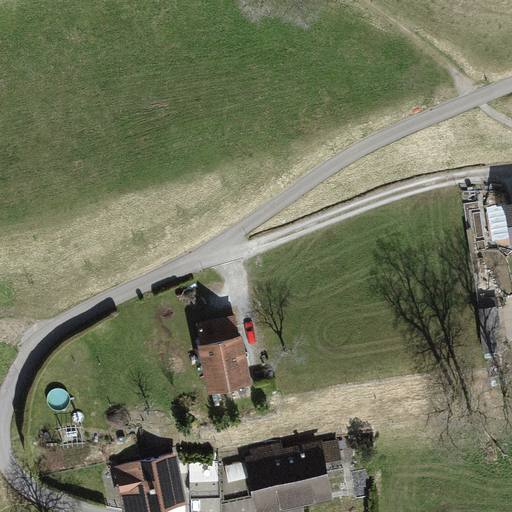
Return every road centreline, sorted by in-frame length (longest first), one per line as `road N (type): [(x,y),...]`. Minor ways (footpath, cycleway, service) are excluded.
road 1 (residential): [(96,511),(25,486),(6,464),(5,402),(29,351),(58,327),(204,251)]
road 2 (residential): [(204,251),(396,132),(511,83)]
road 3 (unclassified): [(204,251),(277,246),(433,191),(511,178)]
road 4 (track): [(359,0),(405,29),(477,99)]
